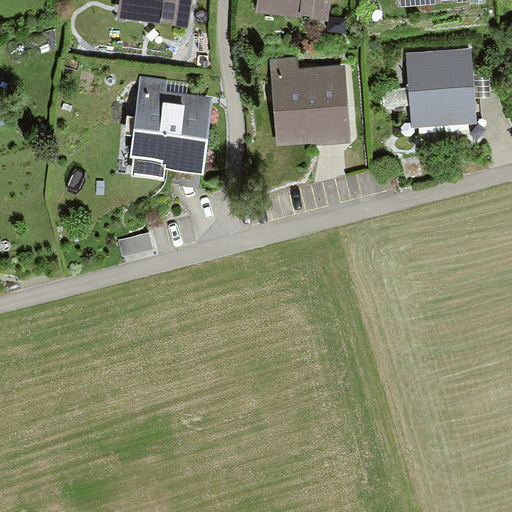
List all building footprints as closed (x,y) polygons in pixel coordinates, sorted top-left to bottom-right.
[(185,0),(118,0),(116,15),(183,22),(185,0)] [(323,0),(257,0),(256,11),(322,17),(323,0)] [(466,50),(406,54),(410,123),(470,120),(466,50)] [(338,66),(271,68),(274,142),(341,140),(338,66)] [(211,92),(136,82),(127,154),(202,164),(211,92)] [(119,238),(123,253),(153,246),(149,230),(119,238)]
